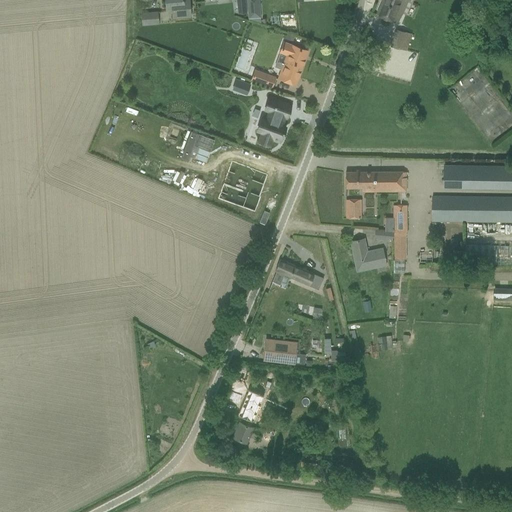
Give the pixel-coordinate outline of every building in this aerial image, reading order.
[(173,10),(174,17),(190,16),(189,0),(164,0),(166,11),(173,10)] [(259,0),(246,0),(248,19),(261,18),(259,0)] [(382,0),(376,14),(386,18),(398,24),(403,14),(402,14),(408,0),(410,1),(409,0),(382,0)] [(316,22),(324,24),(326,12),(308,8),(304,24),(315,26),(316,22)] [(294,29),(295,9),(272,9),(272,22),(285,22),(285,28),(294,29)] [(141,14),(142,25),(158,23),(157,13),(141,14)] [(393,47),(407,51),(412,33),(398,29),(393,47)] [(278,78),(295,84),(308,51),(284,42),(280,53),(286,55),(278,78)] [(269,74),(264,86),(272,88),(276,77),(269,74)] [(235,79),(231,90),(243,94),(244,92),(247,93),(250,84),(235,79)] [(279,142),(283,132),(280,131),(285,117),(286,118),(290,106),(288,105),(288,104),(277,100),(273,112),(269,111),(266,120),(262,118),(257,131),(261,132),(258,141),(270,146),(272,140),(279,142)] [(511,165),(444,165),(444,189),(511,189),(511,165)] [(241,176),(236,189),(242,191),(237,205),(236,206),(255,212),(260,197),(259,197),(267,175),(250,169),(246,178),(241,176)] [(360,189),(360,192),(405,191),(405,172),(355,172),(345,172),(345,188),(356,188),(360,189)] [(433,221),(511,220),(511,196),(433,196),(433,221)] [(345,199),(346,218),(361,218),(361,199),(345,199)] [(394,231),(395,259),(405,259),(405,236),(405,206),(394,206),(394,218),(386,218),(386,230),(386,231),(393,231),(394,231)] [(375,229),(373,239),(392,241),(393,231),(386,231),(386,230),(375,229)] [(351,242),(356,271),(367,269),(385,265),(382,248),(366,252),(364,239),(351,242)] [(276,271),(271,282),(285,288),(289,277),(319,290),(324,278),(280,259),(275,271),(276,271)] [(404,272),(405,262),(394,261),(393,272),(404,272)] [(493,300),(511,300),(511,288),(494,288),(493,300)] [(369,300),(363,301),(365,317),(372,315),(369,300)] [(313,307),(312,316),(320,317),(321,308),(313,307)] [(391,335),(380,336),(380,348),(392,348),(391,335)] [(336,338),(324,337),(323,352),(331,352),(331,360),(336,360),(336,338)] [(265,340),(263,359),(294,363),(304,364),(305,354),(295,353),(296,343),(265,340)] [(255,391),(244,417),(260,423),(265,410),(266,410),(267,407),(266,407),(270,397),(255,391)] [(233,437),(246,442),(249,436),(258,439),(262,430),(248,425),(239,421),(233,437)] [(232,445),(229,452),(239,456),(241,450),(232,445)]
